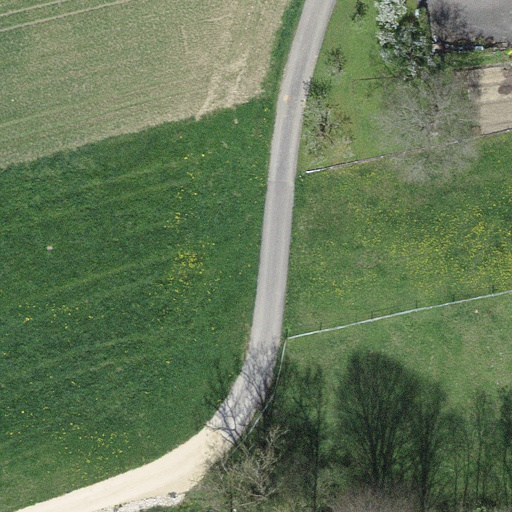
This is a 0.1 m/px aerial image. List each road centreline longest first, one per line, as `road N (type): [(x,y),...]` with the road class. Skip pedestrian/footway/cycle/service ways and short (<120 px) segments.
road 1 (track): [(279,184),(258,370),(228,426),(127,486),(53,511)]
road 2 (residential): [(317,0),(279,148),(279,184)]
